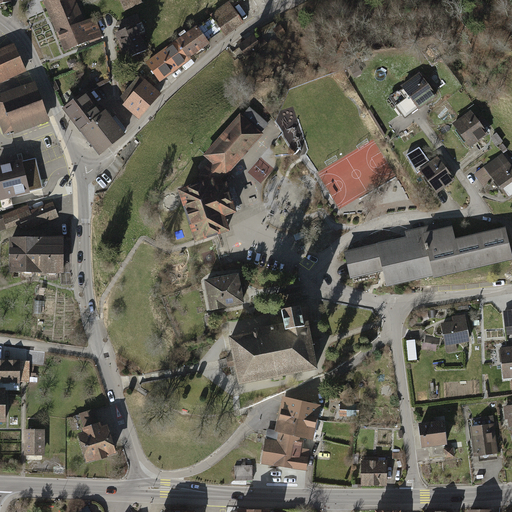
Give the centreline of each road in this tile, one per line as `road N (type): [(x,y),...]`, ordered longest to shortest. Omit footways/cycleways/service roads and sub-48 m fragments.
road 1 (residential): [(392,302),(334,292),(321,273),(336,248),(374,225),(477,211),(417,116)]
road 2 (residential): [(137,488),(95,340),(81,175)]
road 3 (unclassified): [(81,175),(224,43),(295,0)]
road 4 (tertiary): [(137,488),(341,496)]
road 5 (residential): [(392,302),(413,496)]
road 6 (residential): [(81,175),(27,44),(0,16)]
road 7 (tertiary): [(0,483),(120,489)]
road 8 (residential): [(511,289),(392,302)]
